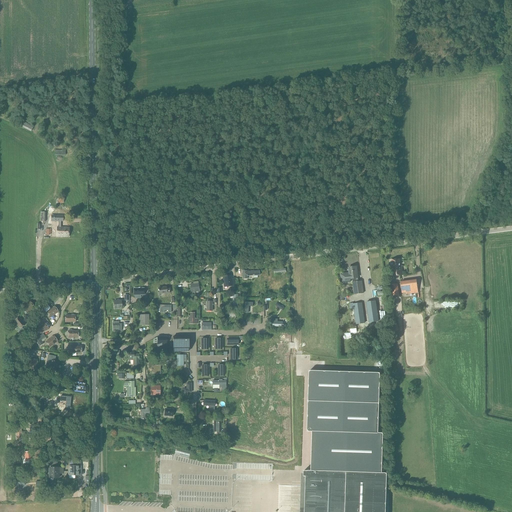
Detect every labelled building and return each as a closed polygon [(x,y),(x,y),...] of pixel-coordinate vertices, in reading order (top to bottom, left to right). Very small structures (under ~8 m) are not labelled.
[(24,122),(22,127),(31,132),(33,127),(24,122)] [(54,196),(54,204),(68,204),(68,197),(54,196)] [(57,227),(57,236),(69,237),(69,228),(66,227),(64,227),(61,227),(61,221),(59,221),(59,227),(57,227)] [(400,266),(399,259),(391,261),(392,267),(391,267),(392,277),(402,275),(401,266),(400,266)] [(350,279),(353,279),(355,294),(364,293),(362,281),(359,282),(356,267),(348,268),(349,274),(347,275),(347,273),(341,274),(342,283),(351,282),(350,279)] [(246,271),(242,271),(242,279),(247,279),(247,276),(254,276),(254,278),(257,278),(257,276),(260,275),(259,271),(246,271)] [(231,275),(223,276),(224,287),(232,286),(231,275)] [(417,281),(401,283),(402,294),(406,293),(406,294),(419,292),(417,281)] [(191,291),(200,290),(198,282),(193,282),(193,284),(190,284),(191,291)] [(392,296),(400,295),(399,284),(391,285),(392,296)] [(253,302),(245,301),(244,312),(248,312),(249,305),(253,306),(253,302)] [(277,313),(284,310),(279,301),(272,304),(277,313)] [(369,323),(378,321),(375,301),(366,302),(369,323)] [(27,313),(34,307),(30,302),(22,308),(25,311),(27,313)] [(356,324),(364,323),(361,304),(354,305),(356,324)] [(50,318),(58,312),(54,306),(46,312),(50,318)] [(141,325),(148,324),(148,315),(139,315),(139,320),(141,320),(141,325)] [(22,328),(26,324),(19,316),(14,321),(21,329),(22,328)] [(119,322),(113,322),(113,331),(119,330),(122,330),(121,324),(119,324),(119,322)] [(40,334),(48,328),(44,323),(36,328),(40,334)] [(39,335),(34,339),(36,343),(37,342),(38,342),(40,340),(42,339),(44,337),(42,334),(40,336),(39,335)] [(49,347),(58,341),(54,336),(46,342),(49,347)] [(173,343),(170,343),(170,347),(173,347),(173,351),(188,351),(188,336),(173,337),(173,343)] [(167,352),(166,337),(157,337),(158,352),(167,352)] [(133,359),(133,367),(139,367),(139,354),(133,354),(133,352),(128,352),(129,359),(133,359)] [(176,366),(183,366),(183,358),(186,358),(186,355),(176,355),(176,366)] [(58,365),(59,362),(55,361),(56,357),(48,356),(46,368),(50,369),(50,370),(56,371),(57,365),(58,365)] [(159,374),(159,365),(152,365),(152,363),(148,363),(148,368),(151,368),(151,374),(159,374)] [(377,434),(379,375),(309,373),(307,430),(312,430),(311,471),(304,471),(304,476),(306,476),(304,511),(384,511),(386,474),(381,474),(382,434),(377,434)] [(45,380),(43,386),(58,389),(59,382),(45,380)] [(212,381),(212,385),(219,385),(219,387),(222,387),(221,390),(226,390),(226,381),(224,381),(222,381),(222,380),(219,380),(219,381),(212,381)] [(124,382),(124,386),(129,386),(129,396),(134,396),(134,382),(124,382)] [(160,395),(160,386),(151,386),(151,395),(160,395)] [(60,396),(60,401),(66,401),(65,407),(70,407),(71,396),(67,396),(66,397),(60,396)] [(204,401),(204,405),(209,406),(209,412),(214,412),(214,401),(204,401)] [(140,418),(145,418),(144,415),(149,415),(148,408),(145,408),(145,410),(140,410),(140,418)] [(22,432),(21,427),(16,427),(17,439),(22,439),(22,435),(25,435),(25,432),(22,432)] [(52,435),(50,435),(49,429),(46,429),(46,435),(40,435),(40,441),(52,441),(52,435)] [(17,457),(24,457),(24,453),(26,453),(26,449),(16,450),(17,457)] [(50,468),(50,479),(59,479),(59,468),(58,468),(58,465),(57,465),(50,465),(50,468)] [(69,475),(81,475),(81,466),(80,466),(72,466),(69,466),(69,475)]
